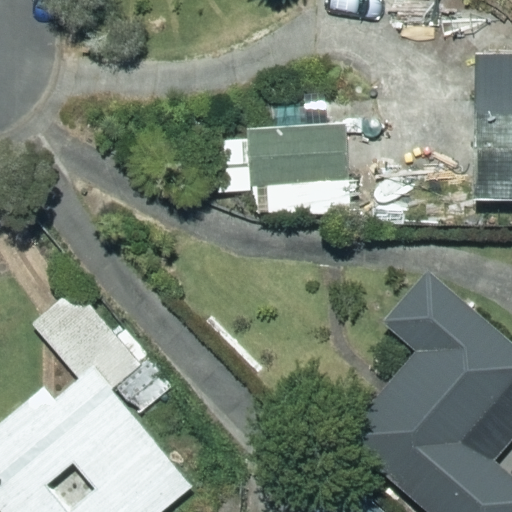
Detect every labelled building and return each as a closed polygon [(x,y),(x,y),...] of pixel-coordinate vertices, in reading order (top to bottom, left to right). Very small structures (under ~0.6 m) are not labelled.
[(346,222),(341,135),(347,135),(346,98),(291,100),(291,134),(239,136),(239,147),(206,149),(208,202),(237,201),(239,225),(346,222)] [(511,105),(461,106),(460,212),(511,211),(511,105)] [(331,447),(407,511),(413,511),(477,438),(501,458),(511,444),(511,355),(421,278),(374,332),(406,359),(331,447)] [(0,424),(0,511),(164,511),(187,493),(131,426),(172,390),(124,332),(113,341),(73,292),(24,331),(73,386),(49,407),(38,393),(0,424)] [(307,511),(376,511),(337,478),(307,511)]
